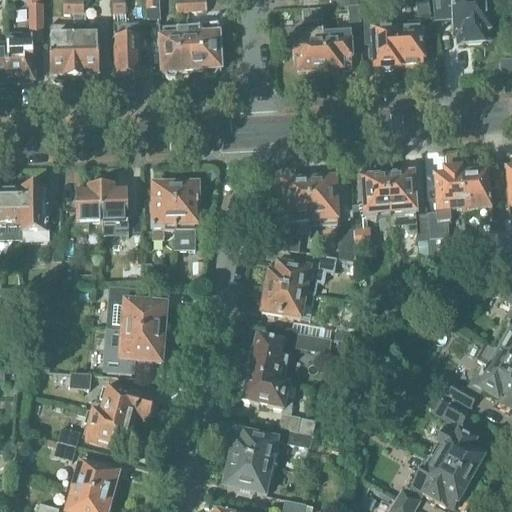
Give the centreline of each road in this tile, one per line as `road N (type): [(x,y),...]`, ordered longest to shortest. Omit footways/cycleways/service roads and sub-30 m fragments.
road 1 (residential): [(175,511),(248,132)]
road 2 (tertiary): [(248,132),(511,114)]
road 3 (tertiary): [(0,141),(248,132)]
road 4 (residential): [(248,132),(251,0)]
